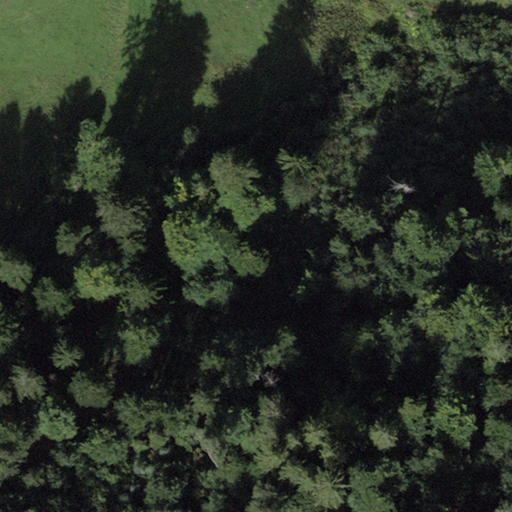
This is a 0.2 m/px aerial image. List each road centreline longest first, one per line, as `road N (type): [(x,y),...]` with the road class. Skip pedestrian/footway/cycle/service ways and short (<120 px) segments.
road 1 (track): [(0,325),(125,236),(242,168),(409,93),(455,58)]
road 2 (track): [(10,319),(96,167),(140,0)]
